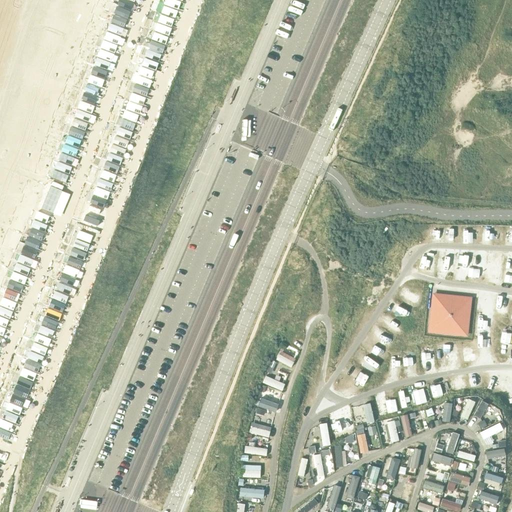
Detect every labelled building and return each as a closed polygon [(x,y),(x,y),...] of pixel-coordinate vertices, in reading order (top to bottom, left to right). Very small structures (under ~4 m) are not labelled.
[(124,18),(129,19),(134,0),(120,0),(114,22),(123,24),(124,18)] [(166,0),(166,5),(179,9),(181,1),(176,0),(166,0)] [(162,16),(160,22),(171,26),(173,19),(162,16)] [(153,39),(140,73),(153,78),(166,44),(153,39)] [(136,84),(127,107),(140,112),(149,89),(136,84)] [(53,177),(66,181),(69,171),(64,170),(68,159),(60,156),(53,177)] [(53,212),(63,185),(52,180),(41,207),(53,212)] [(95,195),(91,201),(96,204),(97,203),(101,205),(104,201),(95,195)] [(81,232),(79,237),(90,241),(92,236),(81,232)] [(432,293),(428,333),(467,337),(472,297),(432,293)] [(45,315),(35,339),(47,344),(51,336),(50,336),(57,320),(45,315)] [(291,366),(296,358),(281,351),(276,359),(291,366)] [(421,355),(423,369),(435,367),(433,353),(421,355)] [(283,390),(286,383),(266,375),(263,382),(283,390)] [(452,392),(463,388),(460,377),(448,381),(452,392)] [(430,385),(433,397),(444,395),(441,382),(430,385)] [(13,422),(15,423),(29,389),(16,384),(0,422),(0,436),(8,439),(11,431),(9,430),(13,422)] [(413,389),(416,404),(426,402),(424,387),(413,389)] [(412,404),(409,389),(398,391),(401,406),(412,404)] [(275,411),(279,402),(261,396),(257,405),(275,411)] [(388,412),(398,410),(396,397),(385,399),(388,412)] [(460,415),(468,419),(476,401),(469,397),(460,415)] [(482,399),(474,414),(481,418),(489,403),(482,399)] [(451,411),(452,412),(453,402),(443,401),(443,420),(451,420),(451,411)] [(371,402),(363,404),(367,422),(375,421),(371,402)] [(431,408),(425,410),(427,417),(434,415),(431,408)] [(484,420),(477,424),(480,429),(487,426),(484,420)] [(249,431),(269,436),(271,426),(252,421),(249,431)] [(493,441),(490,434),(503,430),(501,423),(480,430),(485,443),(493,441)] [(375,426),(368,428),(369,435),(376,434),(375,426)] [(356,434),(360,452),(369,450),(365,432),(356,434)] [(353,434),(345,438),(346,443),(354,442),(353,434)] [(498,444),(492,445),(493,449),(506,447),(506,440),(498,442),(498,444)] [(344,444),(335,445),(335,466),(344,465),(344,444)] [(437,444),(434,451),(441,453),(443,447),(437,444)] [(249,445),(248,453),(267,454),(268,445),(249,445)] [(408,466),(418,467),(421,449),(410,447),(408,466)] [(392,456),(386,476),(394,479),(400,458),(392,456)] [(301,457),(299,474),(305,475),(307,458),(301,457)] [(248,464),(248,476),(261,476),(261,464),(248,464)] [(370,476),(369,482),(376,484),(380,466),(369,464),(366,475),(370,476)] [(500,487),(503,476),(486,471),(483,481),(500,487)] [(352,473),(346,495),(354,497),(360,476),(352,473)] [(424,480),(423,488),(442,491),(444,483),(424,480)] [(448,482),(447,489),(453,491),(455,484),(448,482)] [(265,487),(241,486),(240,496),(264,496),(265,487)] [(359,491),(357,497),(365,500),(367,494),(359,491)] [(443,496),(440,505),(459,511),(462,502),(443,496)] [(397,501),(394,507),(401,510),(403,504),(397,501)] [(427,511),(432,511),(435,506),(420,501),(417,508),(427,511)]
